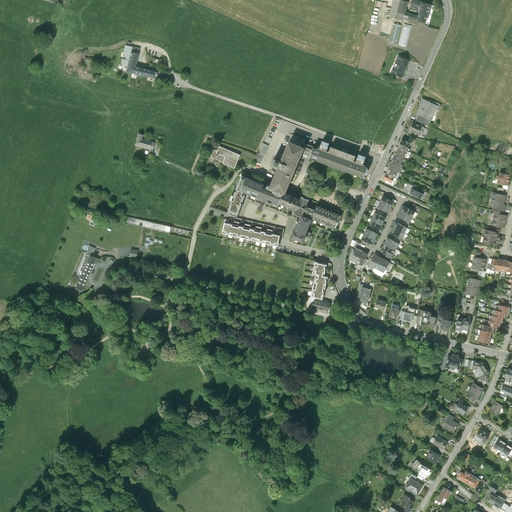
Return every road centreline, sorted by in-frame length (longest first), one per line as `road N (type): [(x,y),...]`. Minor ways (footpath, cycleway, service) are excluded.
road 1 (tertiary): [(372,183),(339,262),(349,302),(383,329),(502,355)]
road 2 (track): [(274,115),(180,83),(153,45),(132,41),(99,53),(15,27)]
road 3 (tertiary): [(444,0),(444,26),(372,183)]
